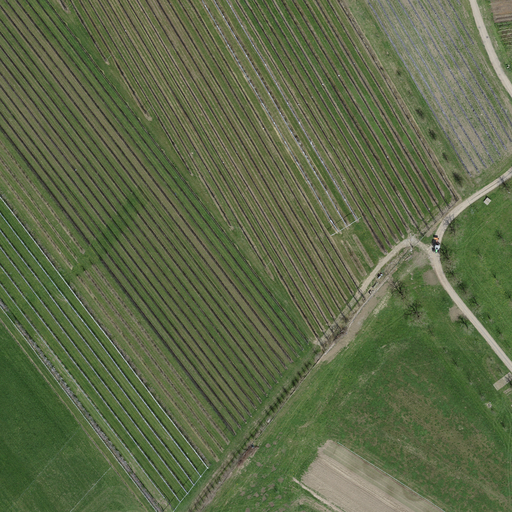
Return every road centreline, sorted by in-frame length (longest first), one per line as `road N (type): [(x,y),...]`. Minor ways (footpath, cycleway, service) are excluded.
road 1 (track): [(440,258),(414,241),(383,262),(189,511)]
road 2 (track): [(511,366),(464,306),(439,245),(463,208),(511,176)]
